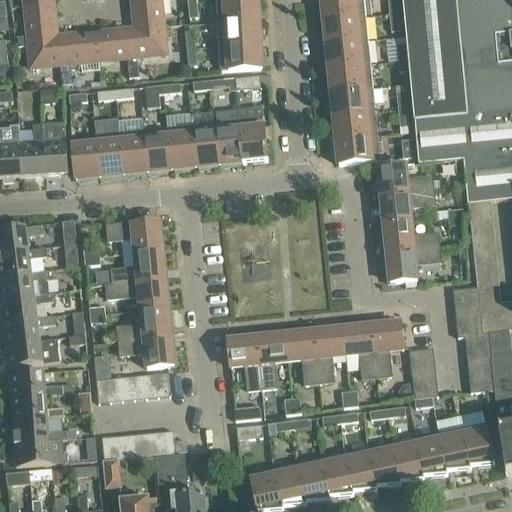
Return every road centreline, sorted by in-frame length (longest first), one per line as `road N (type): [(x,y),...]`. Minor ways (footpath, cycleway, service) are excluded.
road 1 (residential): [(212,441),(187,194)]
road 2 (residential): [(421,297),(371,301),(360,293),(352,201),(331,183),(301,181)]
road 3 (residential): [(301,181),(289,0)]
